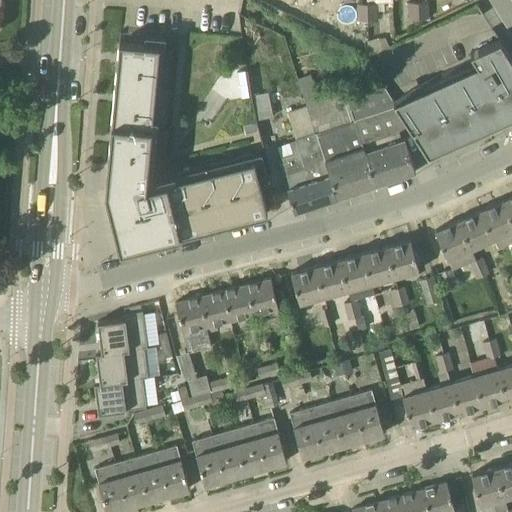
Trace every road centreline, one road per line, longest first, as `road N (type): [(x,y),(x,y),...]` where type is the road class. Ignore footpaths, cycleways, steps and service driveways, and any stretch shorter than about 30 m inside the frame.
road 1 (residential): [(45,303),(413,198),(511,155)]
road 2 (residential): [(212,511),(511,427)]
road 3 (secondary): [(45,303),(64,0)]
road 4 (secondary): [(28,511),(45,303)]
